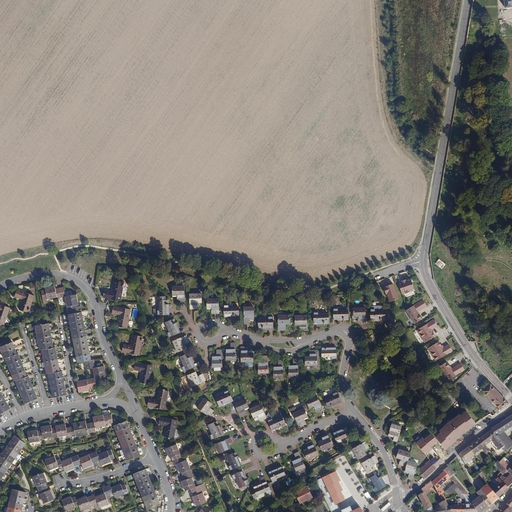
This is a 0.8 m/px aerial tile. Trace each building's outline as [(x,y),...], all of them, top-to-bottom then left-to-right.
[(386,278),(379,281),(381,284),(382,283),(384,286),(389,284),(386,278)] [(398,282),(402,295),(410,292),(410,291),(414,289),(411,279),(406,280),(404,281),(404,280),(398,282)] [(114,280),(112,291),(104,290),(103,297),(111,299),(120,301),(124,282),(114,280)] [(391,302),(399,299),(393,284),(384,287),(386,294),(388,294),(391,302)] [(40,289),(44,304),(48,303),(47,299),(57,297),(55,289),(55,286),(40,289)] [(184,286),(172,286),(172,295),(177,295),(177,297),(180,297),(180,301),(185,301),(184,286)] [(17,289),(14,296),(22,299),(19,309),(28,313),(34,295),(25,292),(17,289)] [(65,296),(69,314),(82,312),(80,304),(78,304),(76,294),(65,296)] [(201,294),(189,294),(190,309),(194,309),(194,305),(197,305),(197,303),(202,303),(201,294)] [(159,300),(159,310),(153,310),(153,315),(169,315),(168,300),(165,300),(165,296),(157,296),(157,300),(159,300)] [(218,299),(207,299),(207,308),(211,308),(212,310),(214,310),(214,314),(219,313),(218,299)] [(423,300),(406,310),(415,324),(422,319),(419,315),(418,312),(419,311),(427,306),(423,300)] [(0,304),(0,323),(4,325),(10,308),(1,304),(1,305),(0,304)] [(228,305),(224,305),(224,306),(221,306),(221,314),(224,314),(224,316),(239,316),(238,307),(229,307),(228,305)] [(365,305),(353,305),(354,317),(358,317),(358,319),(361,319),(361,322),(366,322),(365,305)] [(113,306),(112,313),(119,315),(117,326),(127,328),(130,309),(121,307),(121,308),(113,306)] [(254,306),(244,307),(244,324),(248,323),(248,319),(254,319),(254,306)] [(348,308),(333,308),(334,320),(348,320),(348,308)] [(375,309),(370,309),(371,320),(385,320),(385,311),(375,311),(375,309)] [(69,321),(83,318),(82,312),(69,314),(68,314),(69,321)] [(313,312),(313,314),(314,324),(329,323),(328,314),(318,314),(318,312),(313,312)] [(290,315),(278,316),(278,330),(283,330),(283,327),(285,327),(285,324),(290,324),(290,315)] [(268,319),(258,319),(258,328),(273,328),(273,319),(273,316),(268,316),(268,319)] [(307,316),(295,316),(295,325),(300,325),(300,327),(302,327),(302,331),(307,330),(307,316)] [(84,324),(83,318),(69,321),(70,327),(84,324)] [(165,322),(169,331),(167,332),(169,337),(180,332),(174,319),(165,322)] [(417,330),(425,343),(435,337),(433,332),(434,332),(432,329),(433,329),(438,326),(434,320),(417,330)] [(35,326),(36,332),(37,338),(40,350),(42,350),(54,347),(49,323),(35,326)] [(84,324),(70,327),(71,332),(85,330),(84,324)] [(85,330),(71,332),(72,338),(86,336),(85,330)] [(133,335),(131,346),(123,344),(122,351),(129,353),(139,355),(143,337),(133,335)] [(173,341),(177,352),(186,349),(184,344),(186,344),(185,341),(188,340),(186,335),(178,339),(177,337),(173,339),(174,341),(173,341)] [(86,336),(72,338),(74,344),(87,342),(86,336)] [(0,346),(0,348),(2,353),(4,359),(5,358),(17,353),(13,342),(0,346)] [(87,342),(74,344),(75,350),(89,348),(87,342)] [(438,342),(428,348),(436,361),(453,351),(449,345),(444,347),(443,348),(442,345),(441,346),(438,342)] [(230,343),(231,348),(225,348),(226,360),(231,360),(236,359),(235,343),(230,343)] [(42,350),(43,356),(44,362),(46,374),(48,374),(60,371),(55,347),(54,347),(42,350)] [(241,347),(241,361),(253,361),(253,352),(248,352),(248,350),(246,350),(246,347),(241,347)] [(336,347),(321,348),(322,357),(332,357),(332,359),(337,359),(336,347)] [(89,348),(75,350),(76,356),(90,354),(89,348)] [(217,350),(217,355),(212,355),(212,367),(222,367),(222,350),(217,350)] [(317,360),(316,350),(312,350),(312,353),(309,354),(309,356),(305,356),(305,365),(312,365),(312,368),(317,368),(319,368),(319,359),(317,360)] [(5,358),(7,364),(10,370),(14,381),(16,381),(27,376),(18,353),(17,353),(5,358)] [(180,357),(184,366),(182,367),(183,371),(194,367),(188,353),(180,357)] [(90,354),(76,356),(77,363),(84,361),(91,360),(90,354)] [(258,361),(258,373),(268,373),(268,369),(268,356),(263,356),(263,361),(258,361)] [(96,367),(94,359),(91,360),(84,361),(86,369),(93,368),(94,378),(106,376),(104,366),(96,367)] [(293,359),(293,364),(288,364),(288,376),(298,376),(298,359),(293,359)] [(278,360),(278,365),(273,365),(273,377),(278,377),(279,379),(283,379),(283,377),(284,377),(283,360),(278,360)] [(135,362),(134,370),(141,371),(139,382),(149,384),(153,366),(143,364),(135,362)] [(448,362),(440,366),(448,380),(465,369),(462,363),(453,368),(452,369),(450,366),(448,362)] [(48,374),(50,380),(51,386),(53,398),(67,395),(62,371),(60,371),(48,374)] [(188,375),(192,386),(206,380),(204,376),(201,377),(200,375),(198,376),(196,371),(188,375)] [(16,381),(18,386),(20,392),(25,404),(38,398),(29,375),(27,376),(16,381)] [(77,381),(79,393),(89,390),(88,389),(92,388),(90,379),(77,381)] [(483,391),(500,410),(507,403),(507,402),(490,384),(483,391)] [(158,389),(156,400),(149,399),(147,406),(155,407),(164,409),(168,391),(158,389)] [(0,414),(10,408),(0,390),(0,414)] [(216,398),(219,406),(233,400),(228,390),(224,392),(225,394),(216,398)] [(323,398),(328,408),(342,402),(337,392),(323,398)] [(306,400),(310,409),(314,407),(315,409),(317,408),(318,411),(323,409),(317,396),(306,400)] [(209,416),(212,413),(209,411),(211,408),(209,407),(212,403),(205,398),(198,408),(209,416)] [(234,404),(237,409),(240,417),(244,415),(243,412),(245,411),(244,409),(249,407),(245,399),(234,404)] [(250,410),(253,418),(257,416),(258,418),(261,417),(262,420),(267,418),(265,416),(261,405),(250,410)] [(293,414),(299,427),(304,425),(302,422),(305,421),(304,419),(308,417),(305,411),(303,407),(296,410),(295,408),(290,410),(292,414),(293,414)] [(468,429),(475,424),(466,411),(460,416),(459,414),(447,423),(439,431),(440,433),(435,437),(439,442),(445,449),(459,436),(468,429)] [(267,418),(272,431),(286,425),(281,414),(280,414),(273,417),(272,415),(268,413),(268,415),(265,416),(267,418)] [(93,416),(94,422),(95,427),(109,425),(109,423),(113,422),(111,415),(103,416),(103,414),(93,416)] [(497,437),(508,450),(511,445),(511,440),(510,443),(502,433),(511,425),(511,415),(491,429),(492,430),(497,437)] [(160,417),(158,424),(166,425),(164,436),(173,438),(175,428),(177,420),(168,418),(167,418),(160,417)] [(113,426),(116,431),(118,437),(127,460),(140,455),(126,420),(113,426)] [(79,422),(82,436),(88,434),(88,433),(92,432),(90,423),(86,424),(85,421),(79,422)] [(208,425),(212,434),(210,435),(212,439),(222,435),(217,421),(208,425)] [(70,427),(72,436),(76,436),(76,437),(82,436),(79,422),(73,423),(74,426),(70,427)] [(392,422),(389,434),(394,435),(392,440),(397,442),(401,429),(402,426),(392,422)] [(55,426),(57,437),(67,435),(68,437),(72,436),(70,427),(66,428),(65,424),(55,426)] [(41,427),(41,430),(43,438),(53,436),(53,438),(57,437),(55,426),(51,427),(51,425),(41,427)] [(333,432),(337,443),(342,441),(341,439),(350,435),(346,427),(333,432)] [(27,432),(29,443),(43,440),(43,438),(41,430),(37,431),(37,430),(27,432)] [(497,437),(492,430),(478,440),(484,446),(497,437)] [(14,435),(7,445),(4,450),(0,455),(0,480),(26,443),(25,443),(27,442),(21,432),(14,435)] [(332,445),(327,433),(323,435),(323,437),(321,438),(322,440),(318,441),(321,450),(332,445)] [(425,440),(423,438),(417,444),(427,455),(430,453),(433,450),(434,449),(433,447),(439,442),(432,434),(425,440)] [(230,438),(215,444),(219,453),(230,449),(228,444),(232,442),(230,438)] [(470,449),(475,455),(482,449),(486,454),(489,452),(484,446),(478,440),(468,447),(470,449)] [(303,451),(307,459),(318,454),(312,441),(308,442),(309,446),(307,447),(308,449),(303,451)] [(353,449),(359,459),(367,455),(364,451),(366,449),(365,447),(368,445),(366,441),(353,449)] [(166,448),(170,458),(171,457),(173,461),(182,457),(176,444),(166,448)] [(98,455),(96,451),(92,453),(96,462),(100,460),(102,465),(111,461),(111,460),(114,458),(111,449),(98,455)] [(398,449),(396,458),(400,459),(400,461),(402,462),(401,465),(406,467),(408,460),(410,453),(398,449)] [(465,450),(459,454),(463,461),(464,462),(465,464),(472,460),(471,457),(475,455),(470,449),(467,452),(465,450)] [(226,456),(230,465),(228,466),(230,470),(241,466),(235,452),(226,456)] [(291,460),(296,471),(305,467),(299,452),(294,453),(296,458),(291,460)] [(74,456),(78,465),(82,463),(84,468),(93,465),(92,463),(96,462),(92,453),(79,458),(78,454),(74,456)] [(362,463),(368,473),(376,469),(374,465),(376,464),(374,461),(377,460),(375,455),(362,463)] [(45,460),(49,470),(59,466),(60,469),(64,468),(61,461),(60,459),(56,460),(54,456),(45,460)] [(61,461),(64,468),(65,470),(65,472),(75,468),(74,466),(78,465),(74,456),(61,461)] [(340,467),(349,464),(346,456),(337,459),(340,467)] [(173,461),(174,464),(176,464),(180,473),(181,472),(190,469),(187,459),(183,461),(182,457),(173,461)] [(511,461),(508,465),(502,459),(499,462),(507,471),(503,474),(511,482),(511,461)] [(406,467),(404,472),(409,473),(408,478),(412,479),(417,463),(408,460),(406,467)] [(423,477),(424,478),(436,467),(430,460),(419,471),(423,477)] [(493,465),(501,472),(496,477),(508,488),(511,483),(511,482),(503,474),(507,471),(499,462),(498,461),(493,465)] [(268,472),(273,482),(277,481),(276,478),(285,474),(282,466),(268,472)] [(444,470),(450,477),(452,475),(454,474),(448,466),(444,470)] [(133,474),(135,480),(137,485),(147,508),(160,503),(146,469),(133,474)] [(181,472),(185,480),(181,481),(185,491),(191,488),(196,486),(192,477),(193,476),(190,469),(181,472)] [(434,485),(436,489),(440,486),(444,483),(450,477),(444,470),(443,471),(444,471),(432,482),(434,485)] [(231,475),(233,479),(235,479),(239,488),(240,488),(246,485),(248,484),(242,471),(231,475)] [(323,479),(317,482),(329,507),(338,503),(344,500),(340,491),(342,490),(338,481),(340,480),(335,471),(323,477),(323,479)] [(33,477),(38,490),(47,486),(46,482),(47,482),(43,472),(33,477)] [(370,478),(375,486),(373,487),(376,492),(386,486),(378,473),(370,478)] [(253,487),(254,489),(251,491),(254,498),(257,497),(257,495),(266,492),(267,494),(271,492),(265,476),(261,478),(263,483),(253,487)] [(491,481),(493,483),(495,485),(503,493),(508,488),(496,477),(495,476),(494,477),(495,478),(491,481)] [(422,488),(424,493),(430,491),(429,489),(434,485),(432,482),(431,480),(422,488)] [(111,488),(110,485),(106,486),(110,495),(113,493),(115,498),(128,492),(125,484),(121,485),(120,484),(111,488)] [(455,484),(452,486),(455,490),(460,496),(463,494),(458,488),(455,484)] [(479,496),(488,507),(499,498),(498,498),(490,489),(488,486),(487,484),(478,491),(477,493),(479,496)] [(191,488),(194,496),(192,496),(196,506),(206,502),(200,485),(196,486),(191,488)] [(469,495),(461,485),(458,488),(463,494),(465,497),(469,495)] [(490,489),(498,498),(503,493),(495,485),(490,489)] [(38,490),(44,503),(54,499),(50,489),(49,490),(47,486),(38,490)] [(90,496),(94,505),(96,509),(99,507),(109,503),(106,497),(110,495),(106,486),(102,488),(104,493),(95,497),(94,494),(90,496)] [(307,486),(295,492),(300,503),(304,501),(305,502),(309,501),(308,499),(312,497),(307,486)] [(436,490),(439,495),(442,493),(444,492),(440,486),(436,489),(436,490)] [(12,489),(11,495),(9,501),(8,507),(6,511),(20,511),(26,492),(12,489)] [(420,495),(419,496),(426,509),(425,510),(426,511),(434,511),(432,507),(424,493),(420,495)] [(465,497),(463,494),(460,496),(462,498),(459,499),(460,499),(461,502),(462,505),(464,505),(464,511),(477,511),(470,503),(465,497)] [(77,500),(79,505),(81,510),(94,505),(90,496),(87,497),(86,496),(77,500)] [(470,503),(477,511),(481,511),(488,507),(479,496),(470,503)] [(61,501),(66,511),(79,505),(77,500),(75,497),(72,498),(71,497),(61,501)] [(503,511),(511,511),(511,497),(506,504),(509,506),(503,511)] [(441,508),(434,511),(450,511),(448,506),(445,500),(442,501),(439,503),(441,508)] [(451,506),(448,506),(450,511),(456,511),(457,505),(458,505),(457,503),(457,501),(454,502),(454,504),(455,506),(451,506)] [(461,502),(457,503),(458,505),(457,505),(456,511),(464,511),(464,505),(462,505),(461,502)] [(342,511),(338,503),(329,507),(331,511),(342,511)]
